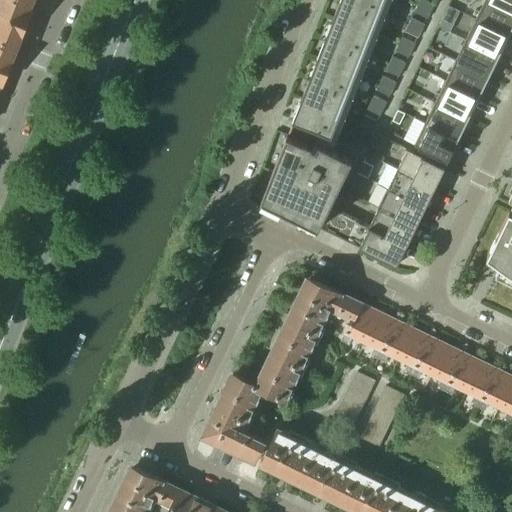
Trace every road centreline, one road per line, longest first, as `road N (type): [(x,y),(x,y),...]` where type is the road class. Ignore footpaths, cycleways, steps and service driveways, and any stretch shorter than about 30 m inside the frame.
road 1 (secondary): [(0,347),(135,0)]
road 2 (residential): [(277,233),(171,451)]
road 3 (residential): [(115,421),(224,206)]
road 4 (residential): [(224,206),(304,0)]
road 5 (residential): [(511,115),(422,298)]
road 6 (residential): [(64,0),(0,166)]
road 7 (residential): [(277,233),(422,298)]
road 8 (residential): [(171,451),(297,511)]
